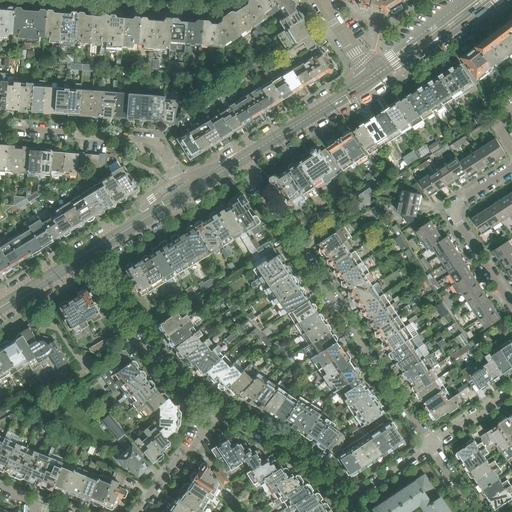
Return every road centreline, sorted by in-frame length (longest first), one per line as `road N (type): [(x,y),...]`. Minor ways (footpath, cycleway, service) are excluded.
road 1 (residential): [(430,446),(240,159)]
road 2 (residential): [(0,129),(161,145),(182,180),(140,221)]
road 3 (residential): [(210,420),(204,400),(140,334),(93,250)]
road 4 (residential): [(511,302),(450,206),(511,164)]
road 5 (residential): [(346,502),(288,448),(230,415),(210,420)]
road 6 (tertiary): [(371,77),(240,159)]
road 7 (tertiary): [(394,62),(497,0)]
